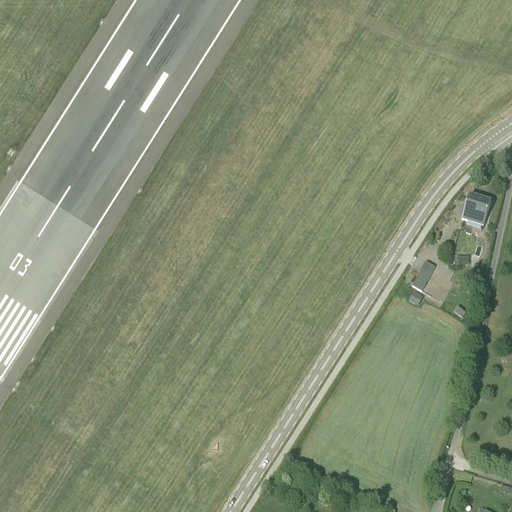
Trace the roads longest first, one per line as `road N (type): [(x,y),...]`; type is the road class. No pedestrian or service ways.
road 1 (tertiary): [(495,133),(417,219),(230,511)]
road 2 (unclassified): [(435,511),(511,175),(495,133)]
